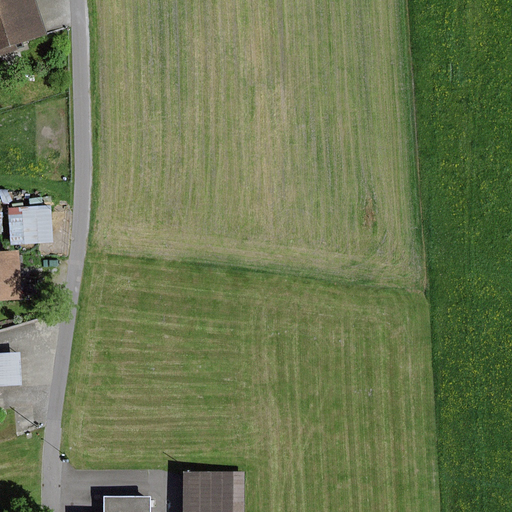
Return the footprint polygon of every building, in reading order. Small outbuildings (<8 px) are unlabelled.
[(37,0),(0,0),(0,57),(22,50),(20,45),(49,36),(37,0)] [(57,204),(26,205),(28,243),(59,241),(57,204)] [(24,251),(0,252),(0,300),(27,299),(24,251)] [(21,353),(0,354),(0,386),(23,385),(21,353)] [(244,511),(244,471),(186,472),(185,511),(244,511)] [(106,496),(106,511),(154,511),(154,496),(106,496)]
